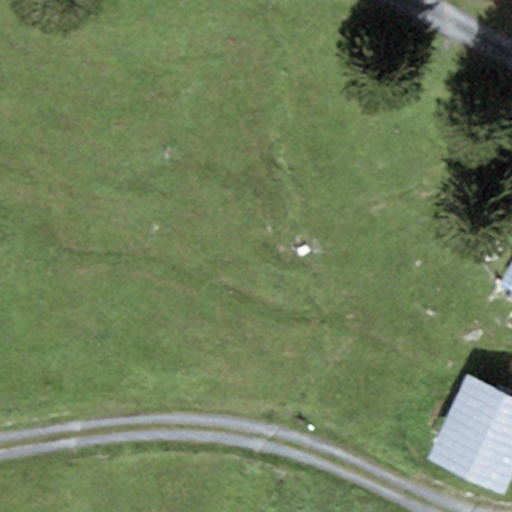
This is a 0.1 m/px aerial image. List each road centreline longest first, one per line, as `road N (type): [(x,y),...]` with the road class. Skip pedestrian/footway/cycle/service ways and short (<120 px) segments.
road 1 (track): [(0,445),(159,425),(253,436),(455,511)]
road 2 (track): [(511,48),(391,0)]
